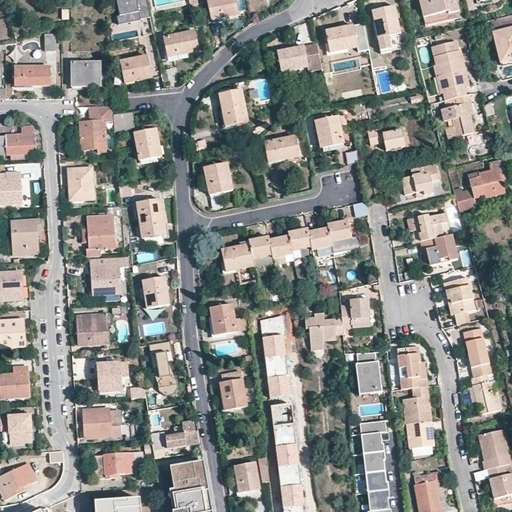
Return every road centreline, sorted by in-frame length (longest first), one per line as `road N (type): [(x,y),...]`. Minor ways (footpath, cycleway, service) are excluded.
road 1 (residential): [(0,108),(39,113),(49,127),(57,250),(49,295),(58,422),(70,447),(68,485),(17,511)]
road 2 (residential): [(472,511),(446,361),(429,328),(392,298),(376,209)]
road 3 (residential): [(186,228),(183,128),(198,79),(247,35),(307,0)]
road 4 (residential): [(222,511),(191,319),(186,228)]
road 5 (residential): [(340,188),(335,198),(186,228)]
road 6 (unknown): [(323,382),(334,511)]
